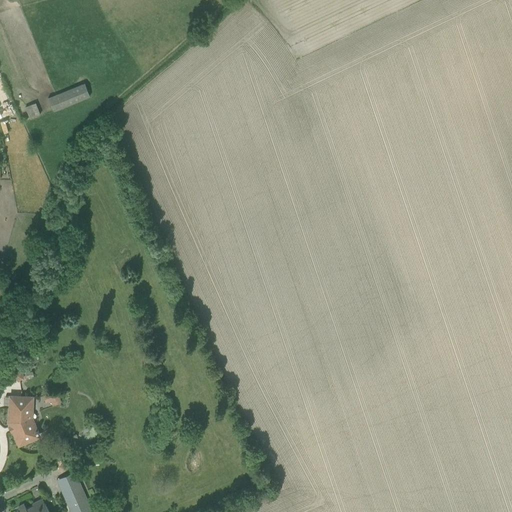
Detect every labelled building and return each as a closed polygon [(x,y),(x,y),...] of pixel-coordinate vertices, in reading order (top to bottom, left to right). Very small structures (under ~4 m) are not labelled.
[(53,110),(93,97),(88,83),(49,96),(53,110)] [(30,117),(41,114),(38,102),(27,105),(30,117)] [(8,382),(24,379),(22,369),(16,370),(15,367),(13,367),(14,371),(6,372),(8,382)] [(61,393),(47,394),(47,403),(61,402),(61,393)] [(34,397),(10,396),(10,408),(12,408),(12,421),(17,434),(15,435),(19,444),(40,435),(37,427),(33,425),(30,419),(26,419),(27,410),(30,411),(33,408),(34,397)] [(80,484),(62,492),(71,511),(80,511),(90,508),(80,484)] [(48,511),(42,498),(32,503),(33,505),(26,509),(23,503),(18,506),(20,511),(18,511),(48,511)]
